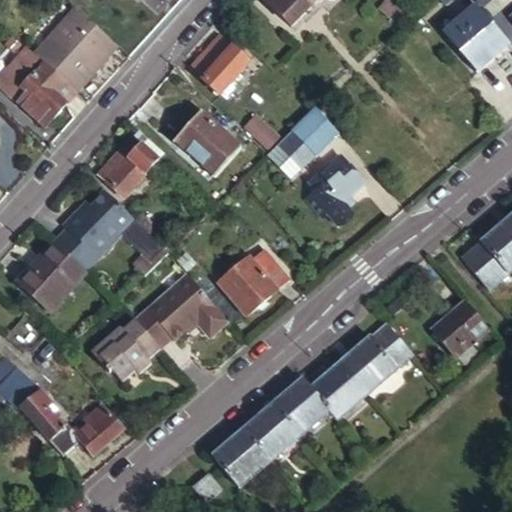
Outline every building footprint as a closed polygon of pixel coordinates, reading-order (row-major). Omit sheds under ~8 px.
[(122,0),(75,0),(80,3),(118,36),(138,14),(122,0)] [(319,0),(264,0),(292,28),(319,0)] [(402,28),(411,18),(390,0),(385,0),(380,6),(402,28)] [(118,36),(80,3),(35,55),(39,59),(76,92),(77,93),(123,41),(118,36)] [(510,41),(477,3),(445,32),(477,70),(510,41)] [(194,66),(206,77),(233,46),(221,35),(194,66)] [(233,46),(206,77),(204,80),(222,96),(251,62),(233,46)] [(35,55),(29,50),(0,81),(0,86),(20,104),(29,94),(24,90),(36,77),(29,70),(39,59),(35,55)] [(66,103),(76,92),(39,59),(29,70),(36,77),(24,90),(29,94),(20,104),(48,129),(69,105),(66,103)] [(77,93),(76,92),(66,103),(69,105),(79,95),(77,93)] [(244,129),(214,102),(203,114),(241,149),(253,137),(244,129)] [(340,134),(318,109),(286,140),(304,161),(313,153),(315,155),(340,134)] [(215,178),(241,149),(203,114),(177,142),(215,178)] [(244,129),(253,137),(266,150),(278,138),(255,118),(244,129)] [(135,136),(101,174),(126,196),(160,158),(135,136)] [(286,140),(281,144),(300,165),(304,161),(286,140)] [(343,203),(351,197),(365,184),(339,155),(308,183),(315,191),(310,195),(313,199),(328,216),(338,228),(353,215),(349,210),(343,203)] [(134,221),(105,194),(91,209),(84,218),(79,213),(65,228),(99,260),(134,221)] [(356,203),(351,197),(343,203),(349,210),(356,203)] [(328,216),(313,199),(305,206),(320,223),(328,216)] [(86,204),(79,213),(84,218),(91,209),(86,204)] [(511,215),(482,241),(509,273),(510,274),(511,272),(511,215)] [(509,273),(482,241),(464,257),(492,289),(509,273)] [(90,273),(57,242),(17,284),(52,314),(90,273)] [(147,276),(170,254),(159,244),(137,265),(147,276)] [(265,250),(252,261),(277,291),(291,280),(265,250)] [(277,291),(252,261),(246,255),(216,282),(246,318),(277,291)] [(189,276),(137,320),(161,348),(173,338),(175,341),(187,330),(198,321),(200,324),(210,336),(228,321),(189,276)] [(491,327),(468,301),(437,328),(459,354),(491,327)] [(137,320),(125,330),(122,326),(93,351),(111,373),(114,370),(124,383),(136,371),(141,378),(155,365),(151,360),(162,350),(161,348),(137,320)] [(200,324),(198,321),(187,330),(189,333),(200,324)] [(415,352),(389,321),(373,334),(400,365),(415,352)] [(401,366),(400,365),(373,334),(314,386),(306,376),(215,454),(242,485),(333,408),(342,417),(401,366)] [(0,364),(0,379),(13,391),(29,380),(6,359),(0,364)] [(74,448),(80,442),(73,433),(74,431),(68,423),(63,427),(50,409),(55,404),(43,388),(37,392),(29,380),(13,391),(62,457),(74,448)] [(125,431),(114,417),(105,405),(74,431),(73,433),(80,442),(93,458),(125,431)] [(130,426),(119,413),(114,417),(125,431),(130,426)] [(87,463),(93,458),(80,442),(74,448),(87,463)] [(211,475),(195,489),(212,509),(228,495),(211,475)]
